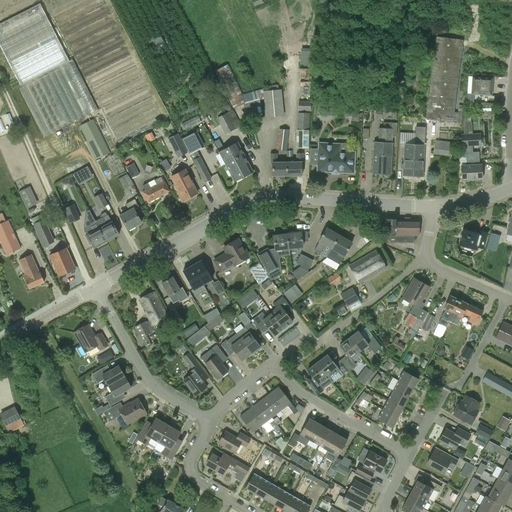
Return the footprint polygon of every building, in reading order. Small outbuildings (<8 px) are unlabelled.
[(0,24),(0,46),(20,86),(21,87),(20,87),(45,136),(98,109),(72,59),(69,60),(40,4),(0,24)] [(152,38),(156,45),(164,42),(160,34),(152,38)] [(461,123),(462,113),(454,112),(463,40),(436,37),(426,119),(453,122),(461,123)] [(301,48),(301,64),(314,64),(314,48),(301,48)] [(281,89),(278,90),(278,85),(263,85),(263,88),(244,94),(229,63),(215,70),(232,107),(243,102),(246,108),(260,104),(259,100),(264,98),(265,118),(284,116),(281,89)] [(491,95),(492,78),(472,77),(471,94),(491,95)] [(298,111),(311,111),(311,101),(298,101),(298,111)] [(225,135),(241,126),(233,110),(216,118),(225,135)] [(297,129),(296,129),(296,131),(309,131),(309,112),(297,112),(297,129)] [(184,130),(200,121),(197,115),(181,124),(184,130)] [(462,181),(482,179),(481,165),(479,165),(478,152),(473,153),(472,146),(480,145),(480,134),(472,135),(472,121),(466,122),(467,118),(465,118),(463,134),(463,135),(460,155),(466,156),(467,165),(461,165),(462,181)] [(102,157),(108,168),(103,171),(108,181),(110,180),(111,184),(119,180),(120,180),(119,178),(118,176),(126,172),(115,150),(111,152),(94,119),(79,126),(96,160),(102,157)] [(423,176),(424,146),(425,127),(415,126),(415,130),(414,130),(414,133),(400,132),(399,143),(404,144),(403,175),(423,176)] [(392,143),(392,139),(396,140),(397,128),(379,127),(378,142),(374,142),(372,174),(391,175),(392,143)] [(277,141),(287,142),(289,130),(278,129),(277,141)] [(296,148),(309,148),(309,131),(296,131),(296,148)] [(195,132),(181,139),(187,152),(189,155),(190,154),(197,150),(199,149),(203,147),(195,132)] [(150,142),(155,140),(152,133),(146,135),(150,142)] [(187,152),(178,133),(168,138),(178,157),(187,152)] [(453,142),(435,140),(433,154),(451,156),(453,142)] [(228,147),(235,160),(234,160),(239,170),(241,169),(245,176),(253,172),(238,142),(228,147)] [(319,151),(318,169),(326,169),(326,171),(345,172),(345,170),(353,171),(354,153),(347,152),(347,151),(339,150),(339,145),(321,144),(320,151),(319,151)] [(235,160),(228,147),(218,152),(234,182),(245,176),(241,169),(239,170),(234,160),(235,160)] [(303,163),(303,153),(296,153),(296,160),(287,160),(287,176),(301,176),(301,163),(303,163)] [(287,176),(287,160),(277,160),(277,154),(270,154),(270,164),(272,164),(272,176),(287,176)] [(200,156),(192,160),(204,182),(211,178),(200,156)] [(140,174),(133,162),(126,166),(132,178),(140,174)] [(87,167),(73,174),(78,183),(92,175),(87,167)] [(183,201),(198,193),(185,170),(171,177),(183,201)] [(119,178),(120,180),(119,180),(124,189),(133,184),(127,174),(119,178)] [(164,181),(161,176),(143,185),(145,191),(143,192),(148,203),(160,196),(169,192),(167,187),(164,181)] [(19,192),(27,209),(33,206),(25,189),(19,192)] [(108,204),(102,192),(93,197),(99,209),(108,204)] [(142,223),(135,211),(140,208),(135,198),(125,203),(129,211),(120,216),(128,230),(142,223)] [(70,224),(81,220),(74,204),(63,209),(70,224)] [(45,219),(44,220),(41,214),(42,214),(39,208),(27,213),(30,219),(31,219),(33,224),(33,225),(43,247),(55,242),(45,219)] [(8,220),(5,221),(2,212),(0,213),(0,241),(6,255),(21,248),(8,220)] [(100,214),(106,225),(100,228),(96,220),(95,220),(106,242),(119,235),(112,222),(108,214),(107,215),(105,212),(100,214)] [(402,242),(403,219),(386,219),(386,236),(386,239),(394,239),(394,242),(402,242)] [(403,219),(402,242),(414,242),(414,236),(419,236),(419,220),(403,219)] [(94,248),(106,242),(95,220),(89,224),(89,225),(83,227),(87,235),(94,248)] [(314,250),(327,257),(339,236),(326,228),(319,241),(314,250)] [(459,245),(476,250),(477,247),(483,249),(483,247),(487,232),(481,230),(480,234),(463,230),(462,234),(460,236),(459,238),(460,240),(459,245)] [(281,232),(280,235),(273,236),(275,248),(270,249),(280,266),(269,275),(272,280),(283,273),(283,266),(281,250),(289,249),(287,234),(286,234),(285,232),(281,232)] [(287,234),(289,249),(303,247),(301,232),(287,234)] [(339,264),(344,256),(345,256),(352,243),(339,236),(327,257),(339,264)] [(245,252),(246,250),(243,246),(241,246),(238,239),(223,247),(227,254),(224,255),(214,261),(221,272),(233,264),(234,266),(248,258),(245,252)] [(59,276),(75,269),(66,248),(50,256),(59,276)] [(267,274),(268,273),(269,275),(280,266),(270,249),(268,249),(268,248),(257,255),(267,274)] [(359,283),(386,268),(375,250),(349,266),(359,283)] [(300,267),(299,266),(299,267),(301,268),(306,257),(307,257),(300,253),(295,262),(301,265),(300,267)] [(29,289),(45,282),(40,273),(31,254),(18,259),(25,274),(23,275),(29,289)] [(307,271),(313,260),(307,257),(306,257),(301,268),(308,272),(309,271),(307,271)] [(192,266),(203,284),(212,279),(202,260),(192,266)] [(268,277),(261,264),(250,271),(258,284),(268,277)] [(203,284),(192,266),(183,271),(193,290),(203,284)] [(337,272),(328,277),(332,283),(341,278),(337,272)] [(169,297),(177,292),(185,307),(192,304),(182,287),(179,289),(173,277),(162,283),(169,297)] [(402,298),(413,305),(403,322),(410,326),(407,332),(410,333),(409,334),(414,337),(414,335),(422,320),(422,321),(427,312),(422,309),(425,303),(422,301),(430,287),(413,278),(402,298)] [(211,283),(217,294),(218,294),(219,295),(223,293),(224,294),(226,293),(218,280),(211,283)] [(295,284),(283,293),(291,303),(302,294),(295,284)] [(352,287),(340,294),(350,312),(362,305),(352,287)] [(253,290),(237,302),(242,309),(258,297),(253,290)] [(152,324),(167,317),(155,292),(140,300),(152,324)] [(393,294),(387,298),(390,302),(396,298),(393,294)] [(273,303),(276,308),(271,312),(283,329),(293,322),(287,314),(293,310),(282,296),(273,303)] [(448,320),(458,300),(450,296),(440,318),(441,318),(438,324),(446,327),(449,321),(448,320)] [(458,300),(448,320),(449,321),(457,325),(463,313),(471,316),(469,321),(476,324),(482,311),(458,300)] [(343,306),(338,309),(342,315),(347,312),(343,306)] [(217,308),(204,316),(208,323),(210,321),(220,314),(217,308)] [(263,332),(268,328),(274,336),(283,329),(271,312),(266,316),(262,311),(252,319),(254,321),(253,321),(260,331),(261,330),(263,332)] [(427,312),(422,321),(424,322),(421,328),(422,328),(421,330),(426,332),(427,330),(428,331),(435,316),(428,313),(429,312),(427,312)] [(208,323),(205,325),(210,331),(215,327),(210,321),(208,323)] [(260,349),(259,348),(260,347),(255,340),(260,336),(249,321),(244,326),(244,327),(236,334),(240,339),(251,354),(252,353),(254,354),(260,349)] [(141,337),(146,347),(151,345),(146,334),(150,333),(145,322),(135,327),(141,337)] [(511,344),(511,326),(503,323),(496,338),(511,344)] [(86,352),(98,345),(101,349),(108,346),(101,334),(95,337),(92,332),(88,325),(75,333),(86,352)] [(189,328),(183,331),(187,337),(193,333),(189,328)] [(366,338),(364,339),(358,331),(349,338),(359,352),(368,345),(373,352),(381,346),(372,335),(367,339),(366,338)] [(196,332),(188,339),(193,346),(202,339),(196,332)] [(397,341),(399,338),(395,336),(391,343),(403,350),(405,346),(397,341)] [(359,352),(349,338),(340,345),(350,359),(359,352)] [(229,355),(234,351),(242,361),(251,354),(240,339),(231,346),(226,339),(221,343),(229,355)] [(182,345),(177,349),(181,354),(186,350),(182,345)] [(460,355),(469,360),(474,350),(465,345),(460,355)] [(217,379),(228,371),(222,363),(227,358),(218,346),(212,351),(216,355),(205,363),(217,379)] [(104,354),(108,361),(114,357),(110,351),(104,354)] [(183,357),(192,369),(193,370),(199,365),(190,352),(183,357)] [(317,363),(329,378),(340,370),(328,354),(317,363)] [(389,357),(382,366),(386,369),(393,360),(389,357)] [(452,363),(462,368),(466,363),(455,358),(452,363)] [(329,378),(317,363),(307,370),(312,377),(311,378),(313,381),(309,384),(317,395),(323,391),(319,386),(329,378)] [(97,383),(104,379),(108,386),(125,376),(119,365),(111,370),(107,364),(92,374),(97,383)] [(157,366),(152,369),(155,375),(160,371),(157,366)] [(398,381),(413,389),(418,379),(404,371),(398,381)] [(511,395),(511,385),(487,371),(482,381),(511,397),(511,395)] [(195,396),(207,387),(195,372),(183,380),(195,396)] [(368,380),(360,375),(357,379),(365,385),(368,380)] [(126,397),(123,392),(131,387),(125,376),(108,386),(112,392),(105,396),(110,406),(126,397)] [(413,389),(398,381),(393,390),(408,398),(413,389)] [(297,403),(295,408),(291,403),(279,387),(269,394),(281,410),(286,406),(288,407),(294,414),(298,411),(297,411),(301,413),(305,407),(297,403)] [(408,398),(393,390),(388,400),(403,408),(408,398)] [(259,402),(277,425),(281,421),(277,417),(277,416),(276,414),(281,410),(269,394),(259,402)] [(478,411),(477,410),(481,403),(465,394),(461,401),(460,401),(453,414),(471,424),(478,411)] [(138,399),(123,408),(120,402),(103,411),(109,421),(122,414),(127,424),(146,413),(138,399)] [(403,408),(388,400),(383,409),(397,418),(403,408)] [(250,409),(262,425),(267,421),(269,424),(270,423),(273,427),(277,425),(259,402),(250,409)] [(0,415),(9,433),(25,426),(15,407),(0,413),(0,415)] [(262,425),(250,409),(240,417),(252,433),(262,425)] [(397,418),(383,409),(377,419),(392,427),(397,418)] [(147,445),(151,438),(158,442),(168,425),(156,418),(153,423),(147,420),(136,438),(147,445)] [(309,439),(319,424),(309,418),(300,434),(300,436),(294,433),(288,444),(294,447),(297,441),(301,443),(305,437),(309,439)] [(319,445),(328,429),(319,424),(309,439),(319,445)] [(493,431),(480,424),(475,432),(488,440),(493,431)] [(168,425),(158,442),(165,446),(160,453),(172,460),(183,441),(177,438),(180,432),(168,425)] [(328,450),(337,435),(328,429),(319,445),(328,450)] [(464,446),(470,435),(458,429),(455,434),(445,429),(439,440),(455,449),(458,443),(464,446)] [(246,447),(250,439),(240,433),(237,438),(225,431),(218,443),(235,453),(240,444),(246,447)] [(133,432),(128,441),(132,444),(137,435),(133,432)] [(336,457),(337,456),(338,456),(347,440),(337,435),(328,450),(332,453),(326,465),(335,471),(342,460),(336,457)] [(285,442),(281,437),(275,442),(281,450),(285,442)] [(474,442),(483,447),(486,442),(477,437),(474,442)] [(499,446),(497,445),(494,451),(509,458),(503,469),(511,473),(511,453),(510,452),(503,448),(499,446)] [(455,449),(453,453),(462,458),(465,453),(456,448),(455,449)] [(363,463),(363,464),(362,466),(358,464),(355,471),(370,480),(375,470),(380,473),(387,460),(370,451),(363,463)] [(453,470),(458,460),(446,453),(443,458),(433,453),(427,464),(443,473),(447,467),(453,470)] [(232,471),(234,467),(246,474),(249,468),(227,455),(224,460),(212,454),(206,465),(223,474),(227,468),(232,471)] [(344,457),(340,463),(348,468),(351,461),(344,457)] [(474,466),(466,462),(462,469),(470,474),(474,466)] [(350,470),(344,467),(340,464),(338,468),(337,470),(347,476),(350,470)] [(498,478),(511,485),(511,473),(503,469),(498,478)] [(371,489),(361,483),(364,478),(352,471),(347,480),(352,483),(348,490),(365,500),(371,489)] [(255,493),(263,479),(253,473),(245,488),(255,493)] [(415,484),(412,490),(433,501),(434,501),(441,486),(418,473),(413,482),(415,484)] [(473,489),(474,489),(476,485),(479,480),(473,476),(468,486),(473,489)] [(493,488),(508,496),(511,489),(511,485),(498,478),(493,488)] [(263,479),(255,493),(264,499),(272,484),(263,479)] [(272,484),(264,499),(273,504),(282,490),(272,484)] [(468,498),(473,489),(468,486),(462,496),(468,499),(468,498)] [(501,505),(503,506),(508,496),(493,488),(488,497),(501,504),(501,505)] [(282,490),(273,504),(283,509),(291,495),(282,490)] [(346,511),(349,505),(359,511),(365,500),(348,490),(344,498),(339,495),(334,504),(346,511)] [(407,500),(423,508),(426,502),(431,504),(433,501),(412,490),(407,500)] [(287,511),(293,511),(301,500),(291,495),(283,509),(287,511)] [(469,499),(468,498),(468,499),(462,496),(457,505),(464,509),(469,499)] [(488,497),(486,496),(481,505),(492,511),(497,511),(501,505),(501,504),(488,497)] [(158,503),(163,506),(167,500),(162,497),(158,503)] [(167,500),(163,506),(160,511),(161,511),(183,511),(185,510),(167,499),(167,500)] [(301,500),(293,511),(306,511),(310,506),(301,500)] [(420,511),(423,508),(407,500),(402,510),(406,511),(420,511)]
